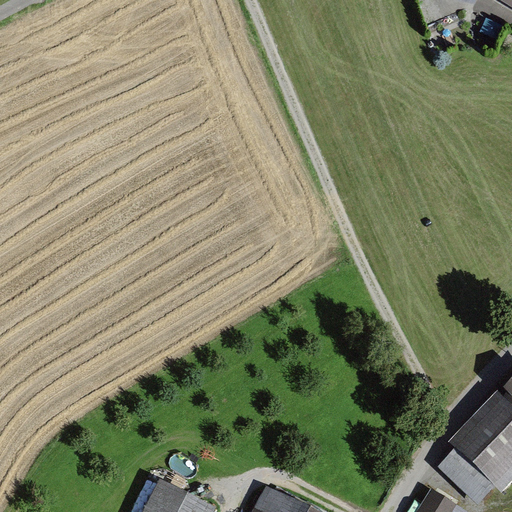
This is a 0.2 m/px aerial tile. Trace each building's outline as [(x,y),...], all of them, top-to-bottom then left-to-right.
[(511,0),(488,0),(511,14),(511,0)] [(433,377),(455,393),(464,382),(443,365),(433,377)] [(500,408),(511,418),(511,386),(504,396),(508,400),(504,404),(500,408)] [(497,398),(450,449),(456,454),(496,490),(503,497),(511,486),(511,418),(500,408),(504,404),(497,398)] [(496,490),(456,454),(439,473),(479,509),(496,490)] [(214,511),(160,485),(146,511),(214,511)] [(255,511),(305,511),(266,492),(255,511)] [(418,511),(463,511),(431,492),(418,511)]
